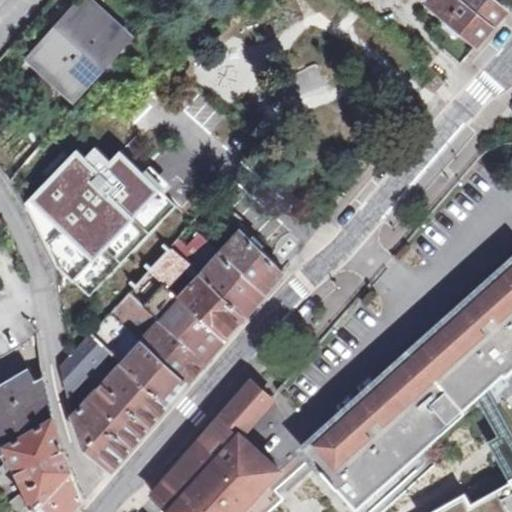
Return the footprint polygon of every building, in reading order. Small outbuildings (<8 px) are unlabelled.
[(475,47),(490,28),(456,0),(429,0),(426,5),(475,47)] [(456,0),(490,28),(504,12),(490,0),(456,0)] [(72,95),(122,39),(82,5),(31,61),(72,95)] [(434,94),(447,80),(428,66),(417,79),(434,94)] [(153,234),(144,226),(106,194),(102,199),(40,146),(8,180),(5,184),(14,192),(104,272),(108,267),(133,288),(140,281),(148,271),(169,249),(153,234)] [(212,203),(231,222),(237,215),(216,195),(210,201),(212,203)] [(154,215),(144,226),(153,234),(155,231),(160,235),(167,226),(154,215)] [(159,320),(139,343),(105,380),(103,377),(97,383),(99,387),(72,415),(82,446),(110,469),(167,406),(186,383),(205,361),(223,340),(242,318),(262,295),(283,271),(240,231),(194,282),(191,278),(185,284),(189,288),(179,299),(159,320)] [(205,258),(214,248),(199,232),(189,243),(205,258)] [(178,239),(169,249),(181,259),(190,249),(178,239)] [(169,249),(148,271),(164,285),(165,287),(186,264),(181,259),(169,249)] [(511,261),(303,449),(311,458),(511,278),(511,261)] [(148,271),(140,281),(155,295),(164,285),(148,271)] [(511,278),(311,458),(357,510),(372,496),(364,487),(370,481),(416,439),(425,449),(466,412),(464,410),(477,398),(488,388),(504,374),(506,376),(511,371),(511,278)] [(133,288),(128,294),(144,307),(155,295),(140,281),(133,288)] [(155,295),(144,307),(159,320),(179,299),(165,287),(164,285),(155,295)] [(128,294),(108,316),(133,338),(139,343),(159,320),(144,307),(128,294)] [(108,316),(88,338),(105,352),(113,359),(133,338),(108,316)] [(105,352),(88,338),(61,367),(63,376),(73,386),(105,352)] [(63,376),(67,393),(73,386),(63,376)] [(0,449),(7,447),(8,450),(34,507),(28,511),(73,511),(83,501),(74,480),(70,470),(54,421),(43,380),(0,403),(0,449)] [(239,437),(271,400),(251,382),(219,419),(154,495),(171,511),(240,511),(267,482),(278,469),(239,437)] [(499,436),(511,458),(511,429),(488,388),(477,398),(499,436)] [(490,442),(511,480),(511,458),(499,436),(490,442)] [(278,469),(267,482),(275,491),(311,458),(303,449),(279,470),(278,469)] [(511,511),(511,480),(471,504),(465,493),(431,511),(511,511)] [(364,487),(372,496),(379,491),(370,481),(364,487)] [(275,491),(267,482),(240,511),(266,511),(282,499),(275,491)]
